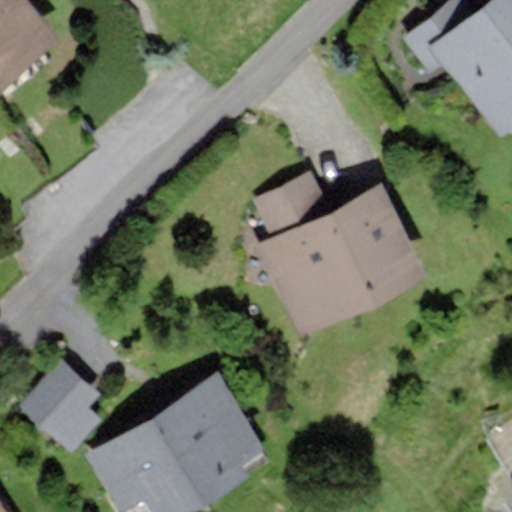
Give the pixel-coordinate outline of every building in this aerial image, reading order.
[(0,0),(0,86),(54,45),(18,0),(0,0)] [(511,0),(501,0),(441,46),(502,126),(511,118),(511,0)] [(264,247),(303,329),(417,276),(379,196),(343,213),(327,220),(310,184),(260,207),(276,241),(264,247)] [(62,364),(27,407),(73,444),(93,419),(79,407),(93,390),(62,364)] [(151,423),(97,455),(131,511),(166,511),(261,455),(217,383),(151,423)]
